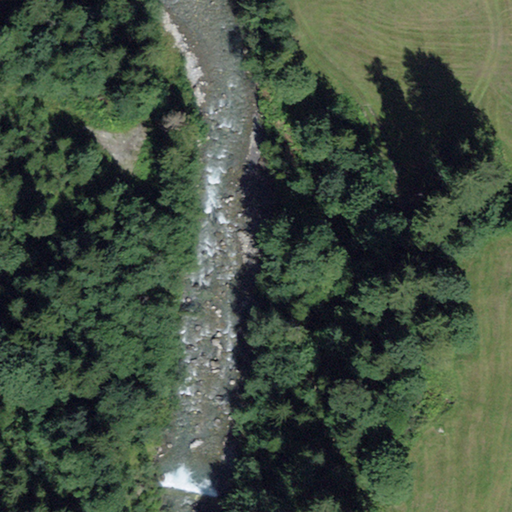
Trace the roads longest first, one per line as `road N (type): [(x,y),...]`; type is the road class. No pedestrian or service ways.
road 1 (track): [(437,161),(489,73),(496,33),(488,0)]
road 2 (track): [(126,141),(0,82)]
